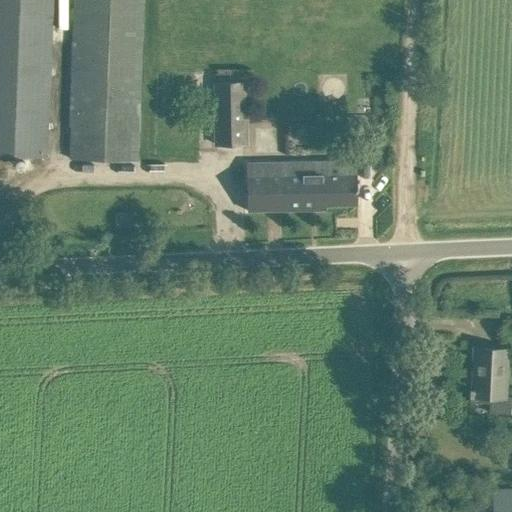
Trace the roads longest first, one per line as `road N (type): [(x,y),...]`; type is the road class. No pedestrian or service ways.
road 1 (unclassified): [(0,273),(390,257)]
road 2 (track): [(390,257),(410,0)]
road 3 (unclassified): [(379,511),(390,257)]
road 4 (unclassified): [(390,257),(511,251)]
